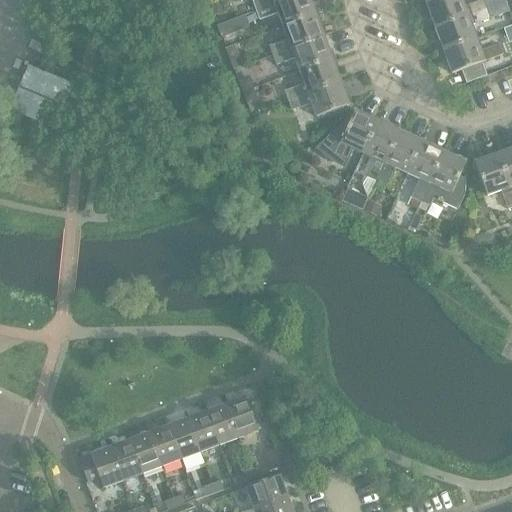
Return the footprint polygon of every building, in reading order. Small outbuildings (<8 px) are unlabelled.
[(259,0),(253,3),(256,13),(289,0),(259,0)] [(310,0),(289,0),(256,13),(260,22),(279,15),(284,29),(316,16),(310,0)] [(436,29),(488,10),(484,0),(483,0),(466,7),(463,0),(444,0),(427,6),(436,29)] [(444,52),(477,39),(473,26),(491,19),(488,10),(436,29),(444,52)] [(220,25),(225,37),(252,26),(247,14),(220,25)] [(316,16),(284,29),(288,41),(269,48),(273,58),(325,39),(316,16)] [(325,39),(273,58),(277,67),(295,61),(300,73),(332,60),(325,39)] [(477,39),(444,52),(453,75),(486,63),(486,62),(504,55),(501,45),(482,52),(477,39)] [(332,60),(300,73),(305,86),(286,93),(289,103),(341,84),(332,60)] [(341,84),(289,103),(293,113),(312,105),(317,119),(350,107),(341,84)] [(352,149),(364,154),(379,123),(356,112),(348,130),(342,127),(341,126),(314,151),(315,152),(317,150),(325,157),(334,162),(344,167),(352,149)] [(377,183),(400,133),(379,123),(364,154),(376,160),(365,186),(374,190),(377,183)] [(400,133),(377,183),(387,187),(395,169),(408,174),(422,143),(400,133)] [(422,143),(408,174),(420,180),(412,198),(421,203),(444,153),(422,143)] [(511,150),(498,156),(511,193),(511,150)] [(444,153),(421,203),(431,207),(434,200),(458,211),(465,196),(466,178),(465,178),(465,179),(460,177),(467,163),(444,153)] [(511,209),(511,193),(498,156),(475,164),(488,197),(502,192),(509,211),(511,209)] [(350,190),(345,201),(364,208),(368,197),(350,190)] [(246,398),(226,406),(239,440),(258,432),(246,398)] [(219,447),(239,440),(226,406),(207,413),(219,447)] [(207,413),(188,420),(200,454),(219,447),(207,413)] [(200,454),(188,420),(168,427),(181,461),(200,454)] [(168,427),(149,434),(162,468),(181,461),(168,427)] [(162,468),(149,434),(130,441),(143,475),(162,468)] [(130,441),(111,448),(124,482),(143,475),(130,441)] [(124,482),(111,448),(91,456),(92,457),(80,461),(88,484),(100,479),(104,490),(124,482)] [(259,468),(251,471),(254,480),(262,477),(259,468)] [(254,480),(251,471),(242,474),(245,484),(254,480)] [(254,509),(288,497),(280,477),(246,489),(254,509)] [(215,495),(224,492),(220,482),(212,485),(215,495)] [(215,495),(212,485),(203,489),(207,498),(215,495)] [(177,509),(185,506),(182,496),(173,500),(177,509)] [(293,511),(288,497),(254,509),(254,511),(293,511)] [(168,511),(177,509),(173,500),(165,503),(168,511)]
